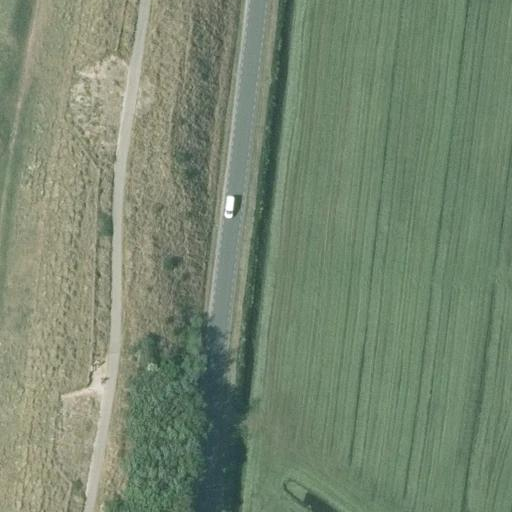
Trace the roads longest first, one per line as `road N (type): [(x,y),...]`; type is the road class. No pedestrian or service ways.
road 1 (secondary): [(202,511),(261,0)]
road 2 (track): [(330,478),(260,424),(209,418)]
